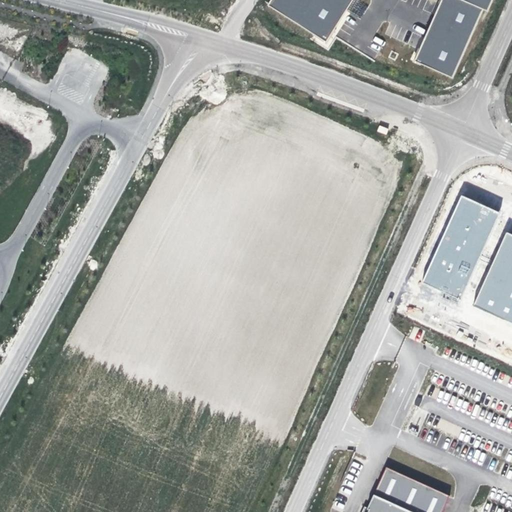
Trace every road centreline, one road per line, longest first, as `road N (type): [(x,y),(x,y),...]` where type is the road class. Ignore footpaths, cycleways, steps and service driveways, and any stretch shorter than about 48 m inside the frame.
road 1 (unclassified): [(293,511),(463,127)]
road 2 (unclassified): [(194,36),(0,394)]
road 3 (unclassified): [(463,127),(194,36)]
road 4 (unclassified): [(81,124),(8,260),(0,257)]
road 5 (unclassified): [(194,36),(60,0)]
road 6 (unclassified): [(511,12),(463,127)]
